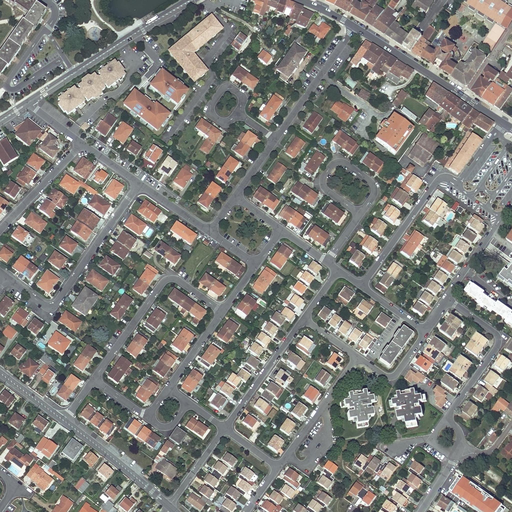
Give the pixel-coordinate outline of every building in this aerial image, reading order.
[(4,0),(12,5),(13,4),(27,14),(35,3),(30,0),(4,0)] [(259,14),(263,0),(249,0),(255,2),(254,5),(256,5),(254,13),(258,15),(259,14)] [(267,6),(269,0),(263,0),(259,14),(263,16),(267,6)] [(276,10),(279,0),(269,0),(267,6),(276,10)] [(282,14),(287,1),(282,0),(279,0),(276,10),(274,13),(277,14),(277,12),(282,14)] [(337,0),(334,5),(341,8),(347,12),(353,3),(354,1),(355,0),(337,0)] [(353,3),(347,12),(354,16),(364,21),(379,1),(379,0),(363,0),(362,1),(363,2),(361,5),(360,7),(353,3)] [(394,22),(399,16),(401,12),(399,11),(397,13),(393,11),(400,0),(391,0),(387,6),(373,27),(378,30),(384,33),(385,31),(387,32),(394,22)] [(424,4),(430,7),(433,2),(430,0),(416,0),(412,6),(419,11),(424,4)] [(461,0),(467,4),(468,3),(471,4),(468,9),(475,13),(478,8),(480,10),(478,14),(484,18),(487,14),(489,16),(487,20),(492,12),(507,26),(508,24),(508,23),(508,22),(508,21),(508,20),(508,19),(507,18),(505,17),(506,14),(508,15),(511,9),(511,5),(509,3),(507,7),(504,6),(507,1),(504,0),(498,0),(498,1),(495,0),(461,0)] [(289,18),(295,4),(287,1),(282,14),(288,16),(287,19),(286,19),(285,21),(287,22),(289,18)] [(379,1),(364,21),(369,24),(373,27),(387,6),(379,1)] [(0,74),(6,66),(7,67),(19,49),(18,48),(33,28),(34,29),(41,18),(40,17),(45,10),(35,4),(35,3),(27,14),(23,21),(22,20),(0,51),(0,74)] [(303,8),(295,4),(289,18),(297,21),(302,9),(303,8)] [(401,12),(399,16),(401,17),(407,8),(405,7),(401,12)] [(309,21),(314,15),(302,9),(297,21),(295,25),(303,27),(305,28),(309,21)] [(497,41),(502,33),(507,27),(507,26),(492,12),(487,20),(493,24),(496,20),(498,21),(489,36),(495,39),(497,41)] [(180,44),(172,50),(171,55),(177,63),(179,61),(181,63),(180,64),(193,81),(204,72),(191,56),(190,57),(189,55),(220,30),(211,19),(197,31),(198,32),(195,34),(194,33),(180,44)] [(385,31),(384,33),(394,40),(403,46),(410,37),(398,28),(400,26),(394,22),(387,32),(385,31)] [(319,29),(313,25),(309,31),(315,36),(321,40),(329,28),(322,23),(319,29)] [(434,24),(431,23),(411,52),(420,58),(421,56),(428,48),(428,47),(424,44),(434,29),(432,27),(434,24)] [(247,39),(239,33),(234,40),(231,44),(239,50),(242,46),(247,39)] [(482,47),(490,52),(496,43),(488,38),(482,47)] [(435,53),(428,48),(421,56),(429,62),(432,64),(436,58),(444,63),(440,69),(443,71),(444,71),(451,76),(457,67),(449,62),(453,56),(453,55),(457,49),(455,48),(455,47),(445,41),(441,47),(440,46),(439,46),(439,47),(437,49),(435,53)] [(370,45),(364,42),(344,71),(346,72),(350,66),(351,67),(353,65),(356,67),(362,59),(368,63),(373,67),(383,53),(370,45)] [(293,74),(303,59),(302,59),(307,52),(300,47),(299,49),(295,46),(286,58),(286,57),(278,68),(276,71),(281,74),(280,76),(286,81),(292,73),(293,74)] [(451,76),(450,77),(466,88),(486,57),(476,51),(473,56),(472,55),(468,61),(469,61),(466,66),(460,62),(457,67),(451,76)] [(263,52),(258,59),(266,65),(270,58),(271,59),(274,56),(268,52),(266,55),(263,52)] [(380,70),(389,57),(383,53),(373,67),(371,70),(370,71),(373,73),(375,74),(373,77),(375,79),(380,70)] [(239,56),(237,54),(229,63),(232,65),(239,56)] [(386,75),(396,61),(389,57),(380,70),(386,75)] [(402,66),(396,61),(386,75),(384,79),(388,82),(389,80),(397,85),(400,80),(403,82),(405,80),(407,81),(413,72),(402,66)] [(117,65),(114,62),(98,74),(100,77),(98,78),(97,77),(96,78),(94,75),(90,78),(87,80),(84,82),(81,84),(78,87),(80,90),(78,91),(77,90),(76,91),(74,88),(58,100),(60,103),(58,104),(64,112),(65,112),(67,115),(84,102),(82,99),(83,98),(84,99),(85,99),(87,102),(92,98),(95,96),(98,94),(101,92),(104,89),(102,86),(103,86),(104,87),(105,86),(108,89),(125,76),(123,73),(124,72),(118,64),(117,65)] [(480,77),(471,91),(482,98),(497,77),(498,76),(499,75),(487,67),(484,72),(485,76),(483,79),(480,77)] [(511,78),(511,79),(511,67),(507,75),(502,71),(499,75),(498,76),(507,83),(511,78)] [(247,75),(238,68),(232,76),(242,83),(247,75)] [(257,82),(247,75),(242,83),(252,90),(257,82)] [(497,77),(482,98),(494,106),(504,92),(495,85),(497,82),(498,82),(499,79),(497,77)] [(173,100),(186,91),(180,83),(170,90),(170,89),(166,91),(169,94),(173,100)] [(438,107),(447,94),(432,83),(425,96),(435,104),(434,106),(424,98),(422,101),(435,111),(438,107)] [(504,92),(494,106),(499,109),(511,90),(511,89),(508,86),(504,92)] [(148,101),(153,94),(146,87),(137,97),(149,106),(151,104),(148,101)] [(362,89),(357,95),(365,101),(369,94),(362,89)] [(394,100),(392,104),(398,108),(407,95),(401,91),(397,96),(394,100)] [(275,93),(266,107),(274,113),(282,102),(281,102),(283,99),(275,93)] [(449,115),(459,102),(447,94),(438,107),(447,114),(443,117),(446,119),(449,115)] [(136,101),(129,109),(140,118),(147,109),(146,109),(149,106),(137,97),(135,100),(136,101)] [(123,103),(119,99),(113,105),(117,108),(123,103)] [(341,105),(336,101),(330,109),(337,115),(345,121),(353,110),(349,107),(349,108),(344,105),(343,107),(341,105)] [(461,124),(471,110),(459,102),(449,115),(461,124)] [(263,111),(259,116),(268,122),(274,113),(266,107),(263,105),(260,109),(263,111)] [(105,111),(100,106),(88,119),(93,124),(105,111)] [(173,112),(171,114),(174,118),(179,111),(175,106),(173,108),(172,107),(170,108),(173,112)] [(403,107),(400,111),(414,122),(417,118),(403,107)] [(465,127),(475,113),(471,110),(461,124),(465,127)] [(427,122),(433,114),(429,111),(418,124),(423,128),(427,122)] [(322,119),(313,113),(303,127),(311,133),(322,119)] [(470,128),(479,115),(475,113),(465,127),(469,130),(470,128)] [(441,120),(433,114),(427,122),(430,124),(432,121),(438,125),(441,120)] [(101,122),(95,129),(106,136),(116,121),(108,115),(102,123),(101,122)] [(395,154),(412,129),(393,115),(389,121),(386,125),(384,124),(381,129),(382,130),(379,134),(375,140),(386,147),(395,154)] [(487,134),(493,125),(479,115),(470,128),(473,130),(476,126),(487,134)] [(29,147),(40,131),(42,130),(29,119),(14,128),(18,132),(15,135),(29,147)] [(211,127),(201,120),(195,128),(205,135),(211,127)] [(164,132),(170,124),(166,121),(160,129),(164,132)] [(323,132),(329,123),(326,121),(320,130),(323,132)] [(427,122),(423,128),(431,134),(438,125),(432,121),(430,124),(427,122)] [(86,123),(81,127),(84,131),(89,127),(86,123)] [(122,144),(132,130),(122,124),(113,137),(117,140),(117,141),(122,144)] [(220,134),(211,127),(205,135),(215,142),(220,134)] [(249,148),(256,138),(247,132),(241,142),(249,148)] [(348,139),(339,132),(332,141),(342,148),(348,139)] [(457,175),(481,141),(468,132),(447,162),(444,167),(457,175)] [(438,145),(424,135),(408,157),(421,166),(427,158),(428,159),(431,155),(438,145)] [(49,136),(40,148),(52,159),(58,151),(57,151),(52,147),(56,141),(49,136)] [(304,143),(296,137),(286,152),(294,158),(304,143)] [(358,146),(348,139),(342,148),(351,155),(358,146)] [(0,160),(5,168),(17,160),(5,142),(0,144),(0,160)] [(141,148),(132,142),(127,151),(136,156),(141,148)] [(242,158),(249,148),(241,142),(237,147),(234,145),(231,150),(242,158)] [(162,152),(153,146),(144,158),(154,165),(162,152)] [(314,173),(324,158),(316,152),(307,165),(302,162),(297,169),(303,172),(304,170),(310,174),(312,172),(314,173)] [(375,159),(366,152),(359,161),(369,168),(375,159)] [(28,165),(26,168),(34,173),(36,174),(44,162),(33,155),(27,164),(28,165)] [(177,164),(167,157),(159,169),(169,176),(177,164)] [(238,164),(230,158),(223,168),(231,173),(238,164)] [(95,168),(82,159),(73,171),(86,180),(95,168)] [(385,166),(375,159),(369,168),(378,175),(385,166)] [(286,169),(278,163),(267,178),(275,184),(286,169)] [(182,169),(174,181),(183,188),(192,175),(189,173),(191,170),(184,166),(183,169),(182,169)] [(34,173),(26,168),(19,178),(27,184),(30,179),(31,180),(33,178),(31,177),(34,173)] [(224,183),(231,173),(223,168),(216,177),(224,183)] [(102,185),(107,177),(104,174),(105,173),(101,170),(100,172),(98,170),(92,178),(94,180),(93,181),(98,184),(98,183),(102,185)] [(410,174),(401,188),(410,193),(411,191),(416,194),(418,190),(416,189),(421,182),(418,180),(415,178),(410,174)] [(78,184),(66,175),(59,185),(73,195),(79,186),(86,191),(89,187),(84,183),(80,181),(78,184)] [(391,185),(394,177),(389,175),(386,182),(391,185)] [(123,187),(113,180),(105,193),(114,200),(123,187)] [(20,190),(10,183),(4,193),(14,199),(20,190)] [(213,199),(220,189),(211,183),(205,193),(213,199)] [(303,188),(296,184),(291,192),(304,201),(310,191),(304,187),(303,188)] [(269,195),(260,188),(253,197),(263,204),(269,195)] [(403,202),(407,196),(400,190),(397,189),(393,194),(396,196),(393,200),(402,207),(404,203),(403,202)] [(60,210),(68,199),(53,190),(48,197),(50,198),(47,201),(55,207),(60,210)] [(320,198),(310,191),(304,201),(313,207),(320,198)] [(206,209),(213,199),(205,193),(198,203),(206,209)] [(278,201),(269,195),(263,204),(272,211),(278,201)] [(109,206),(95,196),(89,205),(103,215),(109,206)] [(432,207),(429,211),(438,217),(446,205),(437,200),(435,203),(437,204),(434,208),(432,207)] [(46,201),(39,211),(48,217),(55,207),(47,201),(46,201)] [(161,212),(145,201),(138,212),(153,222),(161,212)] [(454,212),(459,205),(455,202),(450,209),(454,212)] [(337,210),(327,203),(320,212),(330,219),(337,210)] [(394,219),(399,212),(388,205),(384,211),(387,213),(384,217),(394,224),(396,221),(394,219)] [(295,213),(286,206),(279,215),(289,222),(295,213)] [(346,216),(337,210),(330,219),(339,226),(346,216)] [(92,232),(99,221),(84,211),(76,221),(92,232)] [(431,227),(438,217),(429,211),(427,215),(428,215),(423,222),(431,227)] [(31,214),(25,223),(40,233),(46,224),(41,220),(42,218),(33,212),(32,214),(31,214)] [(305,220),(295,213),(289,222),(298,229),(305,220)] [(146,226),(131,215),(125,225),(139,235),(146,226)] [(481,225),(483,222),(474,216),(472,219),(475,221),(471,225),(469,228),(475,232),(477,233),(479,230),(481,230),(483,227),(481,225)] [(75,221),(69,230),(85,242),(92,232),(76,221),(75,221)] [(382,233),(386,227),(378,221),(374,227),(371,231),(381,238),(383,234),(382,233)] [(190,244),(196,236),(176,223),(171,231),(174,233),(172,237),(178,241),(180,237),(190,244)] [(321,232),(311,225),(305,234),(315,241),(321,232)] [(473,235),(475,232),(469,228),(467,226),(465,229),(467,231),(462,238),(468,242),(470,243),(472,239),(473,240),(476,237),(473,235)] [(28,234),(18,227),(11,237),(27,247),(33,239),(28,236),(28,234)] [(330,238),(321,232),(315,241),(324,247),(330,238)] [(136,242),(123,233),(116,242),(129,251),(136,242)] [(418,245),(423,238),(416,233),(411,239),(409,239),(407,242),(416,248),(420,251),(422,248),(418,245)] [(462,238),(458,235),(451,245),(452,247),(462,254),(465,250),(466,251),(469,247),(466,245),(468,242),(462,238)] [(76,245),(66,238),(60,247),(70,254),(76,245)] [(372,250),(377,243),(369,238),(362,248),(371,254),(374,251),(372,250)] [(129,251),(116,242),(110,252),(123,260),(129,251)] [(409,258),(416,248),(407,242),(405,245),(406,246),(401,253),(409,258)] [(170,250),(160,243),(155,251),(164,257),(170,250)] [(293,250),(284,243),(277,253),(287,259),(293,250)] [(3,250),(0,253),(0,258),(7,263),(15,252),(4,245),(1,248),(3,250)] [(462,254),(452,247),(445,257),(448,259),(454,263),(455,264),(458,260),(459,261),(462,257),(460,257),(462,254)] [(171,251),(170,250),(164,257),(174,264),(180,256),(177,254),(179,252),(173,248),(171,251)] [(150,259),(152,254),(145,251),(143,255),(150,259)] [(360,263),(364,257),(356,252),(349,262),(359,268),(361,264),(360,263)] [(64,259),(55,253),(48,262),(59,270),(62,265),(61,264),(64,259)] [(287,259),(277,253),(270,263),(280,269),(287,259)] [(231,261),(221,254),(215,262),(220,265),(217,268),(223,272),(225,269),(231,261)] [(29,263),(20,257),(12,267),(21,274),(29,263)] [(119,267),(106,258),(100,267),(113,276),(119,267)] [(454,263),(448,259),(441,269),(447,273),(448,274),(451,271),(452,272),(455,268),(452,266),(454,263)] [(511,260),(499,278),(505,283),(506,281),(511,285),(511,260)] [(240,268),(231,261),(225,269),(235,276),(240,268)] [(385,273),(394,279),(403,267),(395,261),(389,270),(387,269),(385,273)] [(321,268),(312,262),(305,272),(311,277),(314,273),(315,275),(318,271),(319,272),(321,268)] [(38,270),(29,263),(21,274),(30,282),(38,270)] [(146,270),(140,280),(148,285),(158,271),(148,264),(144,269),(146,270)] [(275,275),(266,269),(259,278),(269,284),(275,275)] [(447,273),(441,269),(433,279),(439,284),(441,285),(444,281),(445,282),(448,278),(445,276),(447,273)] [(58,280),(47,271),(36,285),(48,293),(58,280)] [(108,282),(92,271),(86,280),(101,291),(108,282)] [(311,277),(305,272),(298,283),(304,287),(306,284),(308,285),(310,282),(311,283),(314,279),(311,277)] [(394,279),(385,273),(382,276),(384,277),(376,288),(384,294),(394,279)] [(215,282),(205,275),(199,283),(209,290),(215,282)] [(262,294),(269,284),(259,278),(253,287),(262,294)] [(439,284),(433,279),(432,282),(427,290),(433,294),(434,295),(436,291),(438,292),(440,288),(438,286),(439,284)] [(140,280),(133,289),(141,295),(148,285),(140,280)] [(225,289),(215,282),(209,290),(218,297),(225,289)] [(485,293),(470,282),(464,291),(478,301),(477,303),(481,305),(481,304),(488,309),(488,311),(491,313),(493,311),(506,321),(505,323),(508,325),(509,324),(511,325),(511,314),(511,313),(511,311),(498,302),(497,304),(483,295),(485,293)] [(304,287),(298,283),(291,293),(295,295),(297,297),(299,294),(300,295),(303,291),(305,292),(307,289),(304,287)] [(351,292),(344,287),(338,295),(339,296),(338,297),(342,299),(340,301),(346,306),(355,293),(352,290),(351,292)] [(80,294),(78,298),(91,307),(97,298),(85,289),(81,295),(80,294)] [(178,306),(184,297),(174,290),(168,298),(178,306)] [(433,294),(427,290),(419,300),(426,305),(429,301),(431,302),(433,298),(431,296),(433,294)] [(251,309),(257,300),(248,293),(242,303),(251,309)] [(126,311),(132,301),(124,295),(117,305),(126,311)] [(297,297),(295,295),(287,306),(294,310),(296,307),(298,308),(300,304),(302,305),(304,302),(297,297)] [(110,301),(104,297),(101,300),(108,305),(110,301)] [(195,305),(184,297),(178,306),(183,309),(180,312),(184,314),(186,311),(189,313),(195,305)] [(13,304),(5,298),(0,304),(0,314),(4,317),(13,304)] [(85,316),(91,307),(78,298),(76,301),(72,307),(85,316)] [(369,305),(363,300),(357,308),(367,316),(374,306),(370,303),(369,305)] [(426,305),(419,300),(412,310),(419,315),(422,311),(423,312),(426,308),(425,307),(426,305)] [(242,303),(235,312),(244,319),(251,309),(242,303)] [(286,308),(280,316),(285,319),(289,323),(292,319),(291,318),(294,314),(292,313),(294,310),(287,306),(284,303),(282,305),(286,308)] [(118,321),(126,311),(117,305),(110,314),(118,321)] [(205,312),(195,305),(189,313),(195,318),(192,322),(196,325),(205,312)] [(160,323),(167,313),(157,307),(151,316),(160,323)] [(331,313),(323,308),(317,316),(325,321),(326,319),(329,321),(334,315),(336,311),(333,310),(331,313)] [(28,315),(19,309),(12,319),(24,328),(28,322),(25,320),(28,315)] [(60,322),(75,332),(81,323),(65,312),(63,316),(64,317),(60,322)] [(283,323),(285,319),(280,316),(276,313),(269,323),(275,328),(277,325),(279,326),(282,322),(283,323)] [(387,318),(381,313),(375,321),(385,329),(392,319),(389,316),(387,318)] [(344,322),(334,315),(329,321),(327,324),(335,329),(336,326),(339,328),(344,322)] [(463,323),(452,315),(447,323),(457,331),(463,323)] [(153,332),(160,323),(151,316),(144,326),(153,332)] [(233,334),(239,325),(230,319),(223,328),(233,334)] [(43,326),(34,320),(27,329),(36,336),(43,326)] [(351,327),(344,322),(339,328),(338,331),(345,336),(346,334),(349,336),(355,329),(356,326),(353,324),(351,327)] [(275,333),(278,329),(275,328),(269,323),(261,333),(268,338),(270,335),(271,336),(274,332),(275,333)] [(457,331),(447,323),(441,331),(452,339),(457,331)] [(17,332),(8,325),(4,331),(12,338),(17,332)] [(195,333),(186,327),(179,336),(188,343),(195,333)] [(389,367),(412,334),(402,327),(398,333),(396,332),(394,336),(395,337),(386,350),(385,349),(382,352),(383,353),(379,360),(389,367)] [(223,328),(217,337),(226,344),(233,334),(223,328)] [(365,336),(355,329),(349,336),(348,338),(355,343),(357,341),(360,343),(365,336)] [(65,338),(56,332),(47,345),(62,354),(70,343),(71,344),(73,340),(67,335),(65,338)] [(139,332),(133,342),(142,348),(149,339),(139,332)] [(268,343),(270,340),(268,338),(261,333),(254,343),(260,348),(262,345),(264,347),(267,342),(268,343)] [(487,340),(477,333),(471,341),(482,348),(487,340)] [(179,336),(172,346),(181,353),(188,343),(179,336)] [(372,341),(365,336),(360,343),(358,345),(365,351),(367,348),(370,350),(377,340),(375,338),(372,341)] [(307,351),(312,344),(304,338),(302,342),(303,342),(300,346),(302,347),(300,350),(308,356),(310,353),(307,351)] [(447,346),(436,338),(431,346),(441,353),(447,346)] [(157,349),(160,351),(165,342),(162,340),(157,349)] [(482,348),(471,341),(466,348),(476,356),(482,348)] [(135,358),(142,348),(133,342),(126,352),(135,358)] [(215,359),(222,350),(213,343),(206,352),(215,359)] [(261,353),(263,350),(260,348),(254,343),(247,354),(249,355),(253,358),(255,355),(257,357),(259,353),(261,353)] [(26,352),(17,345),(10,354),(19,360),(26,352)] [(89,362),(96,352),(88,346),(81,356),(89,362)] [(441,353),(431,346),(425,354),(436,362),(441,353)] [(176,359),(167,352),(160,362),(170,368),(176,359)] [(208,368),(215,359),(206,352),(199,362),(208,368)] [(50,357),(44,353),(39,360),(45,364),(48,359),(50,357)] [(303,362),(292,353),(286,361),(289,363),(287,366),(296,372),(297,371),(295,369),(296,367),(298,369),(303,362)] [(342,359),(334,354),(326,364),(336,370),(338,367),(337,366),(342,359)] [(242,361),(240,364),(244,367),(250,371),(252,369),(254,370),(257,366),(258,366),(260,363),(253,358),(249,355),(243,362),(242,361)] [(447,359),(442,355),(436,362),(442,366),(447,359)] [(472,363),(461,355),(455,363),(466,371),(472,363)] [(503,372),(510,362),(501,355),(499,359),(500,360),(495,367),(503,372)] [(82,371),(89,362),(81,356),(74,366),(82,371)] [(433,365),(423,357),(417,365),(427,373),(433,365)] [(123,374),(130,364),(121,358),(115,367),(123,374)] [(24,366),(21,363),(18,367),(22,370),(21,371),(30,378),(38,366),(29,359),(24,366)] [(51,361),(48,359),(45,364),(39,372),(44,376),(43,377),(50,383),(55,375),(48,371),(50,369),(47,367),(51,361)] [(65,367),(67,364),(57,359),(55,362),(65,367)] [(170,368),(160,362),(153,371),(163,378),(170,368)] [(466,371),(455,363),(449,371),(460,379),(466,371)] [(117,383),(123,374),(115,367),(108,377),(117,383)] [(248,374),(250,371),(244,367),(236,377),(243,382),(245,383),(248,380),(247,379),(249,375),(248,374)] [(197,384),(204,374),(195,368),(188,377),(197,384)] [(281,386),(289,376),(280,370),(274,377),(277,379),(275,382),(281,386)] [(330,376),(322,370),(314,381),(323,387),(326,383),(325,383),(330,376)] [(492,387),(499,377),(490,370),(488,374),(489,375),(485,382),(492,387)] [(424,381),(426,377),(418,371),(416,375),(411,371),(405,379),(411,383),(413,380),(418,383),(421,379),(424,381)] [(236,377),(232,374),(225,384),(234,390),(236,388),(238,389),(243,382),(236,377)] [(458,382),(447,374),(441,382),(452,390),(458,382)] [(142,387),(149,378),(145,375),(139,385),(142,387)] [(72,392),(79,382),(71,376),(64,386),(72,392)] [(285,388),(292,378),(289,376),(281,386),(285,388)] [(197,384),(188,377),(181,387),(190,393),(192,390),(195,392),(200,386),(197,384)] [(155,388),(158,384),(149,378),(142,387),(151,394),(155,388)] [(264,398),(273,405),(285,388),(281,386),(275,382),(274,384),(271,382),(261,396),(264,398)] [(229,397),(234,390),(225,384),(218,394),(224,399),(226,396),(229,397)] [(144,403),(151,394),(142,387),(139,385),(134,392),(137,394),(135,397),(144,403)] [(443,394),(445,391),(437,385),(433,391),(436,393),(434,395),(437,397),(435,400),(437,402),(435,405),(440,409),(447,400),(444,398),(446,396),(443,394)] [(64,386),(57,395),(65,401),(72,392),(64,386)] [(318,392),(310,386),(303,396),(312,403),(314,400),(313,399),(318,392)] [(489,401),(492,395),(479,386),(477,389),(478,391),(474,397),(481,403),(485,398),(489,401)] [(367,397),(366,391),(348,394),(348,401),(339,402),(340,408),(347,407),(348,410),(352,410),(353,412),(347,413),(348,421),(355,420),(357,428),(368,426),(366,418),(373,416),(372,409),(366,410),(366,407),(370,406),(370,403),(377,402),(376,396),(367,397)] [(416,397),(415,391),(397,394),(398,400),(390,402),(390,408),(397,407),(398,410),(402,409),(403,412),(397,413),(398,420),(405,419),(407,428),(418,426),(416,417),(423,416),(422,408),(416,409),(416,407),(420,406),(420,402),(427,401),(426,395),(416,397)] [(14,399),(4,392),(0,396),(0,400),(8,406),(14,399)] [(224,399),(218,394),(210,405),(218,411),(223,404),(224,405),(227,401),(224,399)] [(474,397),(471,400),(479,406),(481,403),(474,397)] [(266,415),(273,405),(264,398),(262,401),(259,399),(254,406),(266,415)] [(509,405),(501,398),(492,409),(496,413),(500,408),(504,411),(509,405)] [(470,418),(477,408),(469,401),(466,405),(467,405),(462,412),(463,413),(460,417),(469,423),(472,419),(470,418)] [(88,403),(80,415),(89,422),(96,413),(93,411),(95,408),(88,403)] [(307,409),(299,403),(291,413),(300,420),(303,416),(302,416),(307,409)] [(105,420),(96,413),(89,422),(99,429),(105,420)] [(24,421),(15,414),(8,423),(18,429),(24,421)] [(243,422),(254,431),(256,430),(260,424),(262,421),(254,416),(252,414),(249,419),(246,418),(243,422)] [(48,424),(37,416),(32,424),(42,431),(48,424)] [(141,426),(131,419),(125,428),(134,435),(141,426)] [(207,430),(192,419),(186,426),(201,437),(207,430)] [(295,425),(287,419),(280,430),(289,436),(291,432),(295,425)] [(115,427),(105,420),(99,429),(108,436),(115,427)] [(151,433),(141,426),(134,435),(144,442),(151,433)] [(186,434),(176,428),(169,439),(176,443),(179,445),(186,434)] [(160,440),(151,433),(144,442),(153,449),(160,440)] [(489,441),(494,444),(499,437),(494,433),(489,441)] [(19,444),(24,436),(21,434),(15,441),(17,442),(19,444)] [(283,442),(275,436),(268,446),(277,453),(279,449),(283,442)] [(43,449),(49,441),(43,438),(38,446),(43,449)] [(15,441),(13,439),(6,448),(10,451),(4,458),(9,462),(10,460),(22,469),(24,465),(26,462),(29,464),(32,460),(25,454),(24,456),(23,457),(22,457),(23,456),(12,448),(17,442),(15,441)] [(169,439),(158,454),(163,457),(164,455),(165,455),(170,448),(171,450),(176,443),(169,439)] [(82,448),(71,440),(62,452),(73,460),(82,448)] [(51,455),(56,447),(49,441),(43,449),(49,453),(46,457),(48,458),(50,454),(51,455)] [(511,442),(510,446),(508,449),(506,448),(502,454),(510,460),(511,457),(511,442)] [(36,457),(40,451),(35,448),(31,453),(36,457)] [(98,459),(89,453),(83,460),(89,465),(90,463),(93,465),(98,459)] [(163,457),(158,454),(154,460),(160,464),(157,469),(171,479),(177,470),(165,462),(167,460),(163,457)] [(223,462),(221,464),(228,469),(229,470),(231,467),(232,467),(237,461),(227,454),(222,460),(223,462)] [(367,460),(361,455),(354,465),(361,469),(357,475),(360,477),(364,470),(367,466),(373,458),(370,456),(367,460)] [(380,462),(373,457),(373,458),(367,466),(373,471),(374,472),(374,471),(377,473),(379,470),(383,465),(380,463),(380,462)] [(56,463),(52,460),(47,466),(49,468),(51,469),(56,463)] [(330,477),(337,468),(328,461),(323,468),(324,469),(322,472),(325,474),(330,477)] [(410,469),(408,471),(412,474),(416,477),(418,474),(420,475),(425,468),(415,461),(413,464),(410,461),(407,466),(410,469)] [(223,476),(228,469),(221,464),(218,462),(213,469),(214,469),(212,472),(220,478),(222,475),(223,476)] [(387,464),(385,462),(383,465),(379,470),(382,473),(389,478),(395,468),(388,463),(387,464)] [(113,472),(104,465),(98,472),(103,477),(101,480),(104,482),(106,479),(106,480),(113,472)] [(493,466),(487,473),(498,483),(504,476),(493,466)] [(245,468),(238,478),(242,480),(246,483),(248,480),(249,481),(254,474),(245,468)] [(288,483),(296,488),(298,486),(294,483),(299,476),(289,469),(284,476),(286,477),(283,479),(288,483)] [(42,473),(36,470),(30,478),(37,484),(38,483),(45,489),(52,480),(43,472),(42,473)] [(63,479),(54,471),(52,473),(62,481),(63,479)] [(218,481),(220,478),(212,472),(210,475),(209,474),(204,481),(207,484),(213,488),(218,481)] [(386,481),(389,478),(382,473),(380,476),(386,481)] [(322,476),(317,483),(327,490),(334,480),(330,477),(325,474),(324,477),(322,476)] [(416,477),(412,474),(407,481),(404,479),(402,482),(411,488),(414,490),(416,487),(417,488),(422,481),(416,477)] [(503,511),(507,508),(461,475),(451,490),(482,511),(503,511)] [(81,478),(74,487),(78,490),(84,481),(85,481),(81,478)] [(238,487),(235,490),(240,494),(243,496),(246,493),(246,494),(251,487),(246,483),(242,480),(237,487),(238,487)] [(84,481),(78,490),(82,493),(89,485),(84,481)] [(402,482),(401,481),(394,490),(397,493),(403,496),(405,494),(406,494),(411,488),(402,482)] [(37,484),(36,485),(43,491),(45,489),(38,483),(37,484)] [(294,492),(297,489),(296,488),(288,483),(286,486),(285,485),(282,488),(284,490),(282,493),(285,496),(290,499),(295,492),(294,492)] [(365,490),(355,483),(349,492),(351,494),(356,497),(356,496),(359,498),(365,490)] [(111,486),(105,494),(113,500),(119,493),(119,492),(121,489),(113,484),(112,487),(111,486)] [(213,492),(215,490),(213,488),(207,484),(205,486),(204,486),(202,488),(199,492),(199,493),(203,496),(208,500),(214,492),(213,492)] [(226,494),(224,497),(226,499),(232,502),(233,500),(235,501),(240,494),(235,490),(230,487),(226,494)] [(278,505),(285,496),(282,493),(277,490),(275,492),(274,491),(271,495),(273,496),(270,500),(278,505)] [(375,497),(365,490),(359,498),(362,500),(361,501),(368,506),(375,497)] [(317,499),(320,494),(317,492),(312,500),(315,502),(317,500),(317,499)] [(317,500),(315,502),(321,507),(323,508),(326,505),(327,506),(331,499),(322,492),(320,494),(317,499),(317,500)] [(201,499),(192,493),(186,501),(200,511),(206,503),(210,506),(212,503),(208,500),(203,496),(201,499)] [(402,506),(407,499),(403,496),(397,493),(393,500),(390,498),(388,501),(397,507),(399,504),(402,506)] [(57,506),(52,511),(65,511),(72,503),(63,496),(60,501),(61,502),(58,507),(57,506)] [(446,511),(451,502),(443,497),(438,506),(446,511)] [(125,499),(119,506),(126,511),(127,511),(136,503),(131,499),(128,502),(125,499)] [(222,506),(220,509),(224,511),(229,511),(230,511),(231,511),(236,506),(232,502),(226,499),(222,505),(222,506)] [(266,506),(263,509),(267,511),(273,511),(276,508),(278,505),(270,500),(270,499),(268,502),(266,501),(263,505),(266,506)] [(307,507),(305,510),(307,511),(308,511),(317,511),(321,507),(315,502),(312,500),(307,507)] [(387,500),(381,510),(383,511),(393,511),(397,507),(388,501),(387,500)] [(90,505),(85,502),(78,511),(93,511),(95,511),(89,507),(90,505)] [(103,503),(100,507),(102,509),(105,511),(108,511),(112,507),(113,506),(108,502),(105,505),(103,503)]
